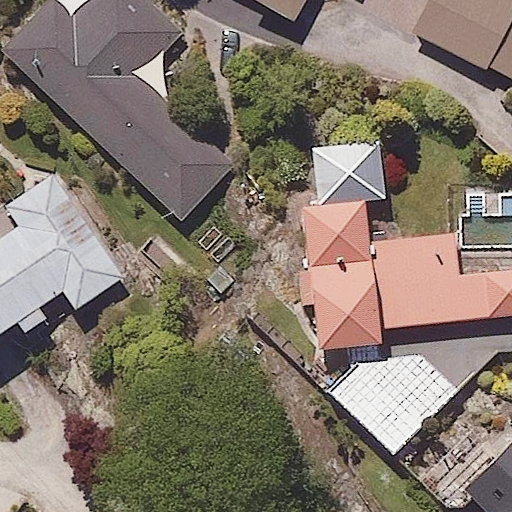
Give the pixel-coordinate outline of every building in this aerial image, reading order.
[(23,0),(0,21),(0,26),(184,214),(237,165),(150,68),(185,36),(152,0),(23,0)] [(511,68),(511,0),(426,0),(416,20),(511,68)] [(80,301),(125,266),(41,153),(0,185),(0,188),(17,211),(1,224),(0,223),(0,327),(18,314),(27,326),(50,308),(43,300),(65,283),(80,301)] [(322,372),(396,447),(511,337),(511,251),(472,252),(472,232),(380,235),(379,194),(304,196),(308,259),(295,259),(296,302),(317,301),(322,372)] [(511,511),(511,434),(468,479),(498,511),(511,511)]
